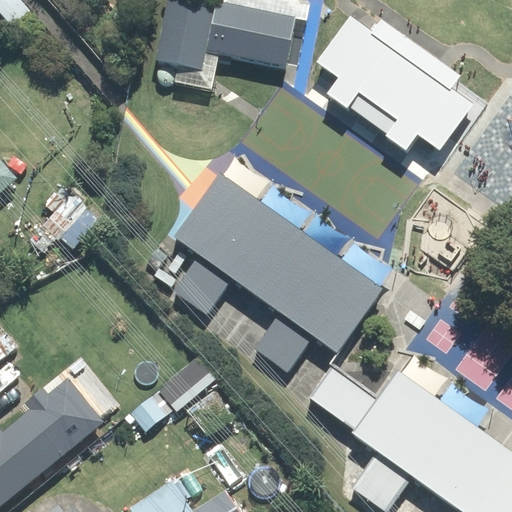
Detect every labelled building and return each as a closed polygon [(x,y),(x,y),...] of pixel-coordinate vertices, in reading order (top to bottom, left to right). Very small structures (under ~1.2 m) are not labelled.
[(18,0),(1,0),(0,1),(0,9),(18,30),(33,17),(18,0)] [(171,0),(158,67),(198,75),(202,54),(290,71),(299,20),(226,6),(227,0),(171,0)] [(364,44),(344,30),(310,78),(333,94),(323,109),(400,163),(411,148),(439,167),(473,119),(446,100),(455,88),(374,31),(364,44)] [(75,78),(58,98),(88,124),(105,104),(75,78)] [(0,203),(23,184),(0,157),(0,203)] [(223,178),(177,240),(340,357),(386,295),(223,178)] [(60,216),(33,240),(46,255),(92,212),(68,187),(49,205),(60,216)] [(235,284),(199,258),(171,297),(207,323),(235,284)] [(315,342),(280,317),(253,353),(288,379),(315,342)] [(0,343),(0,365),(23,348),(12,334),(0,343)] [(511,511),(511,457),(397,375),(376,405),(332,373),(309,405),(459,511),(511,511)] [(0,506),(101,421),(67,381),(46,398),(40,391),(24,405),(28,409),(2,431),(0,428),(0,506)] [(393,511),(415,482),(376,455),(351,488),(384,511),(393,511)] [(208,501),(190,474),(136,510),(136,511),(196,511),(195,509),(208,501)]
